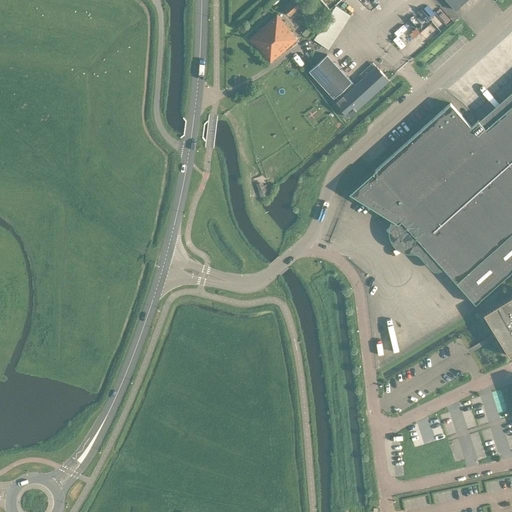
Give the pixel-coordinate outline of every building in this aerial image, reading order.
[(289,16),(300,7),(294,0),(293,0),(283,9),(289,16)] [(445,0),(455,10),(459,7),(466,0),(445,0)] [(327,48),(349,15),(336,6),(314,39),(327,48)] [(403,47),(420,32),(428,41),(451,21),(442,12),(431,22),(421,10),(396,33),(399,35),(395,39),(403,47)] [(270,62),(296,39),(290,33),(291,32),(277,15),(249,39),(270,62)] [(335,103),(339,107),(348,117),(388,80),(383,74),(376,66),(355,85),(327,55),(308,71),(333,98),(335,97),(338,100),(335,103)] [(511,104),(485,128),(478,120),(471,127),(450,103),(412,136),(403,145),(374,170),(349,193),(398,224),(401,220),(456,282),(475,303),(511,270),(511,104)] [(509,356),(511,354),(511,295),(483,313),(493,329),(495,328),(499,333),(502,338),(499,340),(509,356)] [(402,350),(419,346),(413,321),(400,324),(401,330),(397,331),(402,350)]
